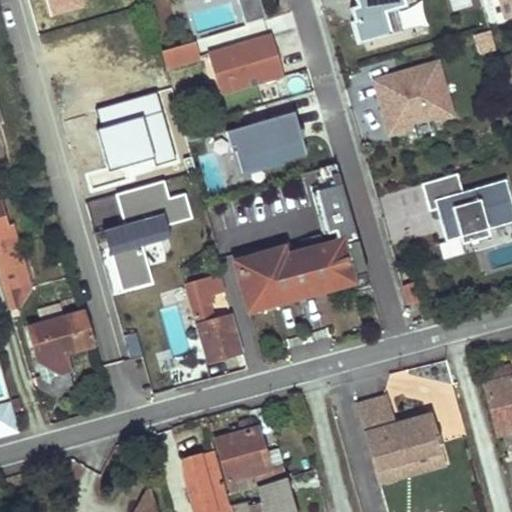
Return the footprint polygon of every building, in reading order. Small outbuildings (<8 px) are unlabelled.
[(45,0),(50,15),(78,7),(76,0),(45,0)] [(237,0),(245,25),(265,19),(259,0),(237,0)] [(354,0),(357,8),(359,7),(363,19),(353,22),(351,23),(357,46),(401,34),(394,12),(406,8),(404,0),(354,0)] [(447,0),(450,11),(472,7),(470,0),(447,0)] [(511,0),(498,0),(504,20),(511,17),(511,0)] [(357,8),(350,10),(353,22),(363,19),(359,7),(357,8)] [(489,32),(474,37),(478,53),(494,49),(489,32)] [(271,36),(207,54),(219,96),(283,78),(271,36)] [(194,42),(161,52),(166,69),(199,59),(194,42)] [(158,52),(142,57),(151,87),(166,83),(158,52)] [(511,62),(510,56),(498,59),(502,72),(511,69),(511,62)] [(453,117),(437,63),(378,80),(384,103),(379,105),(387,130),(393,134),(408,130),(411,123),(430,118),(436,122),(453,117)] [(378,80),(373,81),(379,105),(384,103),(378,80)] [(293,113),(225,133),(231,154),(234,153),(240,174),(264,167),(265,171),(282,166),(281,162),(305,155),(293,113)] [(200,124),(183,129),(187,144),(204,139),(200,124)] [(317,212),(324,210),(324,213),(347,207),(338,174),(331,176),(334,188),(313,194),(317,212)] [(511,206),(505,181),(462,193),(457,175),(421,185),(429,213),(436,210),(445,243),(460,239),(487,231),(511,223),(511,206)] [(162,182),(114,196),(123,227),(102,233),(119,295),(151,287),(140,248),(167,241),(164,227),(190,220),(183,196),(167,200),(162,182)] [(347,207),(324,213),(328,228),(322,229),(324,235),(335,232),(339,244),(317,249),(319,254),(286,262),(294,292),(296,299),(334,289),(336,291),(339,292),(342,292),(345,290),(347,288),(348,285),(368,280),(347,207)] [(322,229),(328,228),(324,213),(318,215),(320,224),(322,229)] [(487,231),(460,239),(462,246),(490,238),(487,231)] [(439,245),(443,261),(464,255),(460,240),(439,245)] [(8,249),(0,251),(0,269),(12,312),(18,310),(23,303),(8,249)] [(235,263),(248,312),(275,304),(274,297),(294,292),(286,262),(283,250),(235,263)] [(219,277),(185,287),(207,363),(241,353),(231,317),(213,322),(206,297),(223,293),(219,277)] [(348,285),(352,298),(371,293),(368,280),(348,285)] [(274,297),(275,304),(296,299),(294,292),(274,297)] [(69,366),(66,356),(94,346),(85,313),(28,329),(42,381),(51,387),(55,378),(65,374),(66,373),(68,372),(69,371),(69,369),(69,367),(69,366)] [(169,320),(170,352),(184,351),(183,319),(169,320)] [(483,371),(486,384),(511,377),(511,376),(509,364),(483,371)] [(511,377),(486,384),(483,385),(498,436),(497,436),(511,488),(511,445),(509,434),(511,433),(511,377)] [(393,426),(385,398),(356,406),(378,485),(401,478),(398,465),(439,453),(429,416),(393,426)] [(0,406),(0,439),(17,436),(12,404),(0,406)] [(258,487),(287,480),(278,449),(264,453),(257,430),(216,441),(227,482),(245,477),(248,487),(257,484),(258,487)] [(231,511),(230,507),(215,451),(184,460),(184,475),(193,511),(231,511)] [(401,478),(443,467),(439,453),(398,465),(401,478)] [(295,511),(287,480),(258,487),(265,511),(295,511)] [(148,490),(136,511),(156,511),(150,489),(148,490)] [(231,511),(252,511),(249,501),(230,507),(231,511)]
